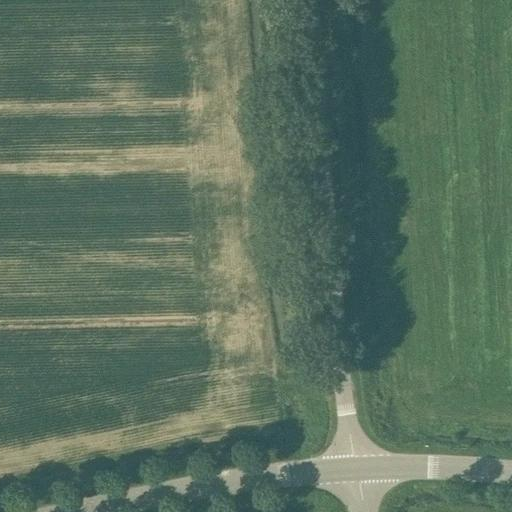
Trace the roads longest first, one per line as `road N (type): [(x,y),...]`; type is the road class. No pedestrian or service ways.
road 1 (unclassified): [(350,467),(312,0)]
road 2 (tertiary): [(350,467),(93,511)]
road 3 (tertiary): [(511,474),(350,467)]
